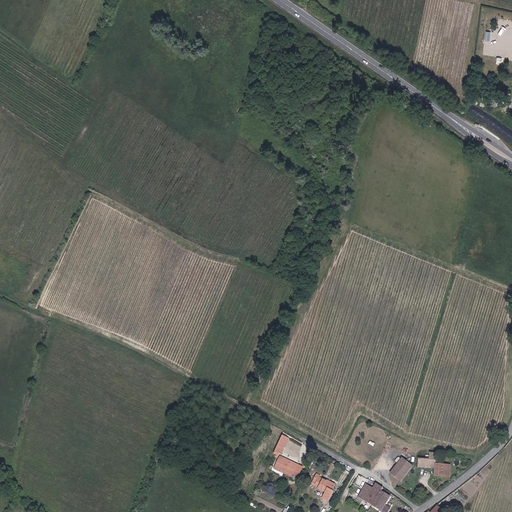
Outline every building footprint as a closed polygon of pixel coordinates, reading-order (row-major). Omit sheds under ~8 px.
[(284,452),(292,437),(287,434),(279,449),(284,452)] [(277,467),(283,471),(285,468),(295,474),(300,465),(283,456),(277,467)] [(391,473),(400,481),(413,465),(403,457),(391,473)] [(435,469),(435,464),(436,460),(419,459),(418,467),(435,469)] [(435,464),(435,469),(435,475),(449,477),(450,466),(435,464)] [(294,477),(295,474),(285,468),(283,471),(294,477)] [(327,477),(324,475),(321,480),(317,478),(315,481),(322,485),(329,490),(325,495),(331,499),(337,489),(335,488),(339,482),(328,476),(327,477)] [(362,495),(375,504),(387,487),(378,481),(376,486),(370,483),(362,495)] [(395,493),(387,487),(375,504),(387,511),(389,511),(394,505),(389,502),(395,493)] [(414,507),(399,496),(397,499),(412,510),(414,507)]
